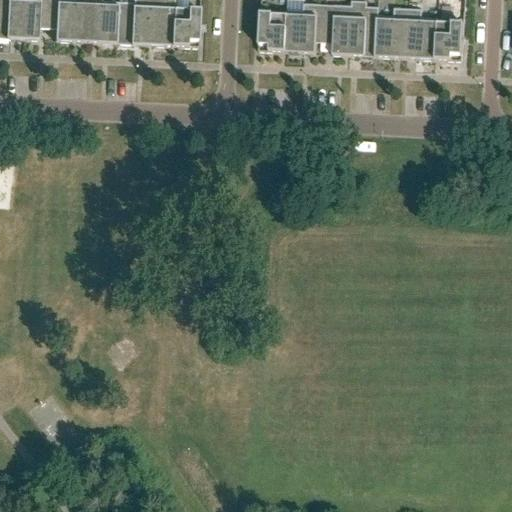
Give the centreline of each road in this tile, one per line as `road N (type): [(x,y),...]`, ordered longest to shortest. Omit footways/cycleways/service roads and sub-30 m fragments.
road 1 (residential): [(489,131),(224,118)]
road 2 (residential): [(224,118),(0,106)]
road 3 (residential): [(489,131),(495,0)]
